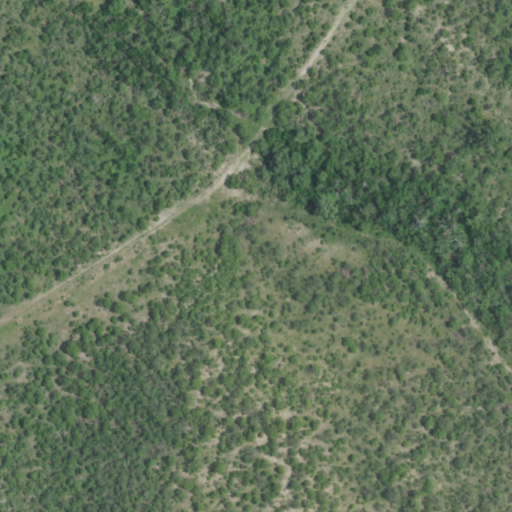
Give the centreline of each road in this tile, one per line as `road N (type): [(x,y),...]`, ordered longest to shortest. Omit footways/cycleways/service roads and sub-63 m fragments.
road 1 (residential): [(377,0),(207,196),(135,235),(0,168)]
road 2 (residential): [(0,358),(135,264),(135,235)]
